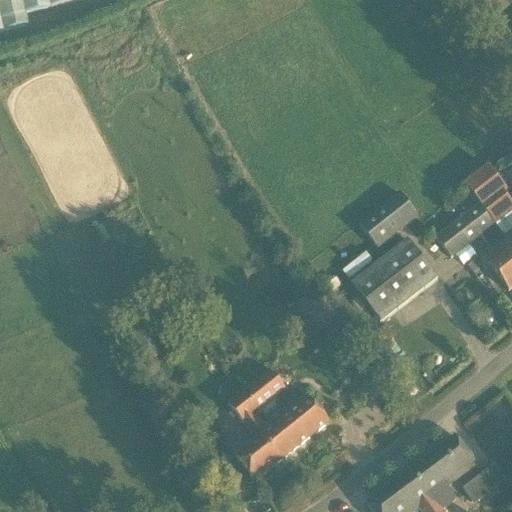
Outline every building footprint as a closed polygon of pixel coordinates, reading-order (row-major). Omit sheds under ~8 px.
[(0,0),(0,52),(26,46),(141,5),(150,0),(0,0)] [(463,187),(478,206),(494,227),(511,213),(511,211),(501,198),(507,194),(487,169),(463,187)] [(417,219),(398,196),(358,228),(377,251),(417,219)] [(435,240),(451,261),(455,257),(480,238),(489,250),(480,258),(495,278),(508,293),(511,290),(511,249),(504,239),(494,227),(478,206),(435,240)] [(437,281),(406,242),(348,287),(379,326),(437,281)] [(346,281),(369,263),(363,255),(339,273),(346,281)] [(251,386),(227,405),(257,443),(235,460),(242,468),(254,484),(328,425),(315,410),(305,397),(264,430),(255,418),(286,393),(268,372),(251,386)] [(410,472),(439,511),(443,511),(457,502),(446,488),(475,467),(467,455),(455,439),(410,472)] [(439,511),(410,472),(365,506),(369,511),(414,511),(416,511),(439,511)] [(473,507),(492,490),(480,476),(460,492),(473,507)]
